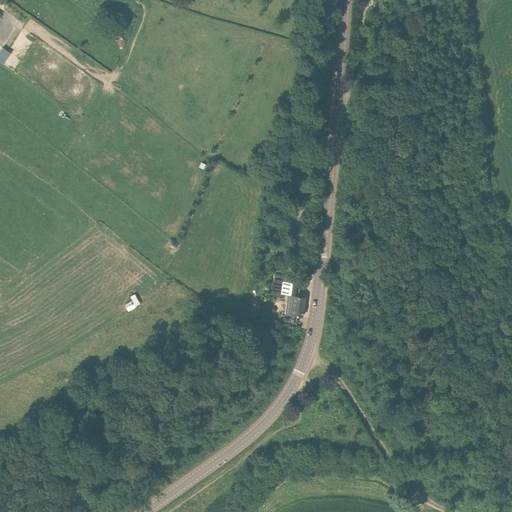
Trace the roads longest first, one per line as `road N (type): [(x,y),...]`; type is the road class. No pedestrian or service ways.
road 1 (tertiary): [(144,511),(254,431),(305,357),(319,290),(345,0)]
road 2 (track): [(305,357),(335,374),(410,490),(453,511)]
